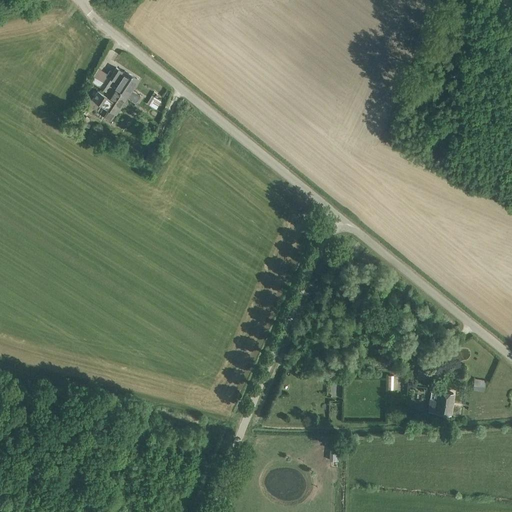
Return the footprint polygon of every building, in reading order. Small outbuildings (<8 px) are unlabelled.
[(128,96),(133,87),(139,79),(125,70),(124,72),(116,67),(111,75),(99,68),(94,75),(103,80),(101,82),(111,85),(128,96)] [(125,100),(128,96),(111,85),(101,82),(99,86),(107,91),(104,95),(98,90),(93,98),(102,104),(98,111),(99,113),(103,116),(105,116),(109,109),(116,113),(122,104),(125,106),(128,102),(125,100)] [(161,101),(151,95),(147,103),(156,109),(161,101)] [(343,252),(338,258),(349,267),(354,260),(343,252)] [(472,390),(484,392),(486,381),(474,380),(472,390)] [(450,413),(451,403),(453,393),(432,390),(429,410),(443,412),(443,413),(444,412),(450,413)]
